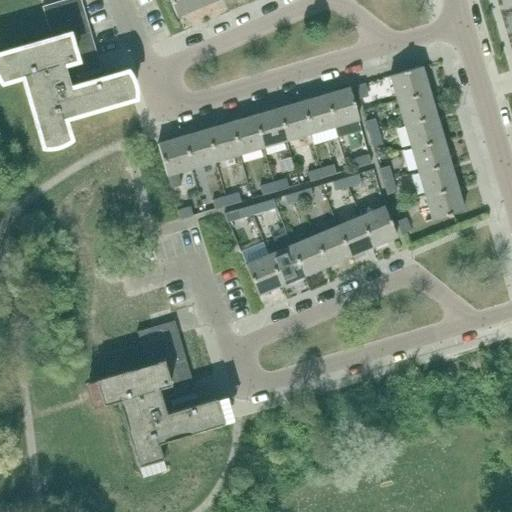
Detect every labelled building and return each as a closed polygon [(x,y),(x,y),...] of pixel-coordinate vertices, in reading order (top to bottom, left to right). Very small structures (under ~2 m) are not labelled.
[(82,11),(83,10),(79,0),(65,0),(41,7),(45,21),(46,21),(52,40),(0,54),(0,58),(6,79),(5,79),(6,81),(21,76),(40,142),(42,141),(64,134),(64,135),(66,134),(61,119),(127,100),(126,98),(125,98),(119,76),(120,76),(119,74),(99,80),(96,69),(100,68),(99,67),(98,67),(82,11)] [(168,0),(176,18),(199,8),(195,0),(168,0)] [(396,101),(427,92),(420,67),(389,76),(396,101)] [(358,101),(367,98),(363,84),(354,87),(358,101)] [(334,128),(357,120),(348,88),(324,95),(334,128)] [(403,125),(434,115),(427,92),(396,101),(403,125)] [(310,134),(334,128),(324,95),(301,102),(310,134)] [(286,141),(310,134),(301,102),(277,109),(286,141)] [(262,148),(286,141),(277,109),(253,116),(262,148)] [(410,148),(441,139),(434,115),(403,125),(410,148)] [(238,155),(262,148),(253,116),(229,123),(238,155)] [(368,135),(377,132),(373,120),(364,122),(368,135)] [(214,162),(238,155),(229,123),(204,130),(214,162)] [(189,169),(214,162),(204,130),(180,137),(189,169)] [(377,132),(368,135),(372,148),(380,146),(377,132)] [(166,176),(189,169),(180,137),(168,141),(157,145),(166,176)] [(417,172),(448,163),(441,139),(410,148),(417,172)] [(357,168),(370,164),(368,155),(355,159),(357,168)] [(424,197),(456,187),(448,163),(417,172),(424,197)] [(320,170),(323,178),(335,175),(333,166),(320,170)] [(381,183),(390,180),(387,168),(378,170),(381,183)] [(309,182),(323,178),(320,170),(307,174),(309,182)] [(345,178),(349,188),(360,184),(357,175),(345,178)] [(334,192),(349,188),(345,178),(331,182),(334,192)] [(272,183),(274,192),(287,189),(285,180),(272,183)] [(390,180),(381,183),(385,196),(394,193),(390,180)] [(261,196),(274,192),(272,183),(259,187),(261,196)] [(431,221),(463,211),(456,187),(424,197),(431,221)] [(296,193),(300,202),(312,198),(310,189),(296,193)] [(286,206),(300,202),(296,193),(283,196),(286,206)] [(224,197),(226,206),(240,202),(237,194),(224,197)] [(214,210),(226,206),(224,197),(211,201),(214,210)] [(248,207),(252,216),(265,212),(262,203),(248,207)] [(178,220),(192,216),(189,207),(176,211),(178,220)] [(238,220),(252,216),(248,207),(236,211),(238,220)] [(373,247),(396,237),(383,207),(361,216),(373,247)] [(350,256),(373,247),(361,216),(338,226),(350,256)] [(401,235),(410,231),(405,218),(396,222),(401,235)] [(327,266),(350,256),(338,226),(314,236),(327,266)] [(304,276),(327,266),(314,236),(291,245),(304,276)] [(281,286),(304,276),(291,245),(268,255),(281,286)] [(257,296),(281,286),(268,255),(244,265),(257,296)] [(177,336),(178,336),(177,334),(140,345),(146,365),(94,381),(94,382),(89,383),(95,406),(101,405),(101,406),(116,401),(135,466),(136,466),(138,472),(161,465),(160,459),(161,459),(157,443),(222,425),(222,424),(226,422),(219,399),(214,401),(214,400),(181,409),(178,398),(195,393),(194,392),(193,392),(177,336)]
